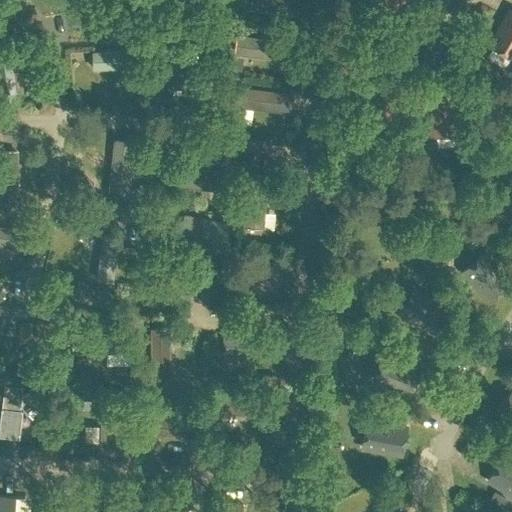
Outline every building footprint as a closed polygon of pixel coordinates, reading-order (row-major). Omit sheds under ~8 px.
[(253,0),(252,8),(296,13),(297,8),(299,7),(299,0),(253,0)] [(511,56),(511,10),(511,9),(490,44),(511,56)] [(288,49),(289,43),(239,37),(237,52),(277,57),(278,59),(286,60),(288,59),(289,50),(288,49)] [(186,46),(168,47),(169,56),(155,57),(158,103),(172,102),(171,87),(189,86),(187,62),(186,46)] [(134,50),(93,51),(93,69),(134,68),(134,50)] [(11,53),(0,54),(0,96),(1,103),(8,102),(9,103),(18,102),(19,101),(18,92),(16,91),(11,53)] [(242,69),(243,57),(235,56),(233,68),(242,69)] [(21,62),(23,77),(33,76),(32,61),(21,62)] [(125,78),(125,87),(141,87),(141,78),(125,78)] [(396,122),(398,82),(370,81),(368,121),(396,122)] [(201,88),(192,89),(194,102),(202,101),(201,88)] [(242,89),(241,96),(239,97),(238,105),(239,107),(248,108),(250,107),(289,111),(291,94),(242,89)] [(215,92),(214,101),(223,102),(224,93),(215,92)] [(433,135),(460,132),(455,92),(427,96),(433,135)] [(133,151),(134,142),(133,140),(124,140),(122,141),(116,140),(110,190),(127,191),(131,152),(133,151)] [(195,166),(204,166),(206,152),(196,151),(195,166)] [(0,152),(0,171),(0,201),(6,202),(8,203),(16,204),(18,202),(18,194),(16,192),(17,152),(0,152)] [(34,169),(34,154),(25,154),(25,169),(34,169)] [(172,181),(173,168),(164,167),(162,181),(172,181)] [(229,172),(220,171),(218,172),(180,167),(178,183),(226,189),(227,183),(229,182),(230,173),(229,172)] [(263,228),(265,227),(265,218),(264,217),(267,177),(250,175),(246,225),(253,226),(254,227),(263,228)] [(274,179),(273,191),(282,192),(283,180),(274,179)] [(182,231),(227,238),(229,220),(185,213),(182,231)] [(0,227),(0,244),(10,246),(11,247),(20,249),(22,247),(23,239),(21,237),(22,231),(0,227)] [(104,232),(98,278),(113,280),(119,234),(104,232)] [(123,244),(122,253),(135,254),(136,246),(123,244)] [(508,266),(511,262),(511,256),(505,250),(499,255),(508,266)] [(489,301),(510,282),(484,252),(463,271),(489,301)] [(200,264),(198,256),(185,259),(187,268),(200,264)] [(227,262),(227,279),(266,279),(267,281),(276,281),(277,279),(277,271),(276,269),(276,262),(227,262)] [(13,302),(37,304),(39,268),(16,266),(13,302)] [(138,288),(137,290),(139,298),(141,299),(149,297),(150,295),(188,285),(184,269),(136,282),(138,288)] [(443,296),(448,288),(436,281),(431,289),(443,296)] [(226,295),(226,282),(217,282),(217,295),(226,295)] [(434,333),(449,309),(415,288),(400,312),(434,333)] [(219,312),(219,323),(240,324),(241,313),(219,312)] [(153,331),(153,380),(169,380),(169,341),(170,340),(170,331),(168,330),(160,330),(159,331),(153,331)] [(73,334),(73,353),(128,353),(128,334),(73,334)] [(224,345),(224,354),(225,355),(234,355),(235,354),(275,353),(275,337),(225,337),(225,344),(224,345)] [(410,357),(414,347),(402,342),(398,352),(410,357)] [(409,395),(420,369),(383,354),(372,379),(409,395)] [(129,359),(129,372),(139,372),(139,359),(129,359)] [(276,383),(276,373),(262,373),(262,383),(276,383)] [(21,384),(4,382),(0,410),(0,432),(15,434),(21,384)] [(30,382),(28,390),(41,392),(43,384),(30,382)] [(152,393),(166,393),(166,383),(152,383),(152,393)] [(82,389),(82,397),(95,397),(95,389),(82,389)] [(511,418),(511,389),(500,411),(511,418)] [(102,441),(118,441),(118,394),(102,394),(102,441)] [(224,402),(223,404),(222,412),(223,414),(232,415),(233,413),(273,416),(275,400),(225,396),(224,402)] [(397,416),(399,404),(386,402),(384,414),(397,416)] [(146,425),(145,434),(146,435),(155,436),(156,435),(197,437),(198,421),(148,417),(147,424),(146,425)] [(402,454),(407,427),(368,419),(362,447),(402,454)] [(508,436),(511,428),(511,425),(501,419),(495,429),(508,436)] [(253,431),(267,431),(267,422),(253,421),(253,431)] [(200,445),(210,445),(210,431),(200,431),(200,445)] [(511,493),(511,460),(503,455),(488,479),(511,493)] [(501,503),(506,495),(494,488),(489,496),(501,503)] [(0,496),(0,511),(12,511),(14,498),(0,496)] [(386,511),(399,511),(399,500),(386,500),(386,511)] [(227,502),(225,511),(243,511),(244,504),(227,502)] [(105,503),(104,511),(120,511),(121,503),(105,503)]
